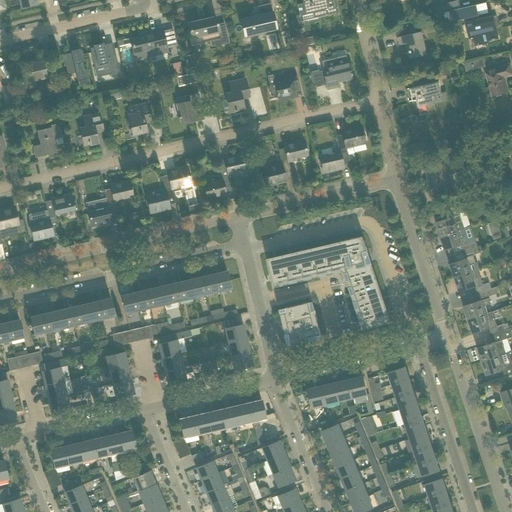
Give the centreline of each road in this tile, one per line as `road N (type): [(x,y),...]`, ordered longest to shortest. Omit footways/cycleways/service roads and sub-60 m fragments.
road 1 (residential): [(0,187),(380,99)]
road 2 (residential): [(0,301),(246,240)]
road 3 (residential): [(0,269),(239,211)]
road 4 (residential): [(507,511),(447,337)]
road 5 (residential): [(472,511),(418,344)]
road 6 (residential): [(447,337),(398,175)]
road 7 (residential): [(239,211),(398,175)]
road 8 (residential): [(277,379),(418,344)]
road 9 (residential): [(277,379),(246,240)]
road 10 (residential): [(330,511),(277,379)]
road 11 (residential): [(0,40),(137,4)]
road 12 (residential): [(157,408),(277,379)]
